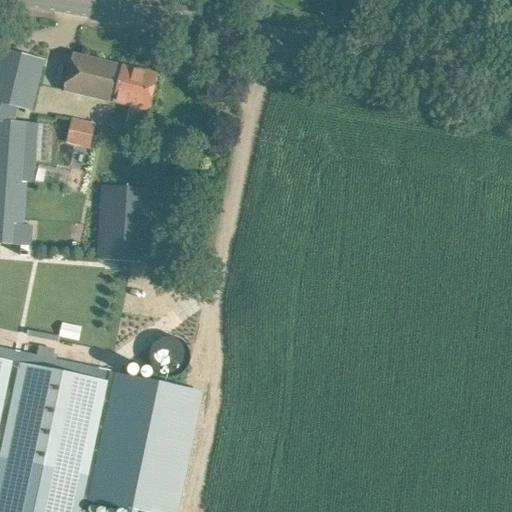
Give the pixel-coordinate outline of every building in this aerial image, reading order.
[(0,244),(31,246),(33,226),(25,225),(28,183),(33,183),(37,125),(14,123),(18,108),(31,111),(38,84),(44,60),(0,49),(0,244)] [(158,75),(72,54),(64,91),(131,107),(126,127),(144,132),(158,75)] [(84,121),(71,118),(65,143),(78,146),(84,121)] [(153,190),(118,188),(119,170),(106,169),(104,187),(102,187),(97,261),(148,264),(153,190)] [(0,262),(0,314),(144,325),(148,273),(0,262)] [(80,328),(64,325),(62,337),(77,340),(80,328)] [(81,511),(109,382),(0,359),(0,511),(81,511)]
